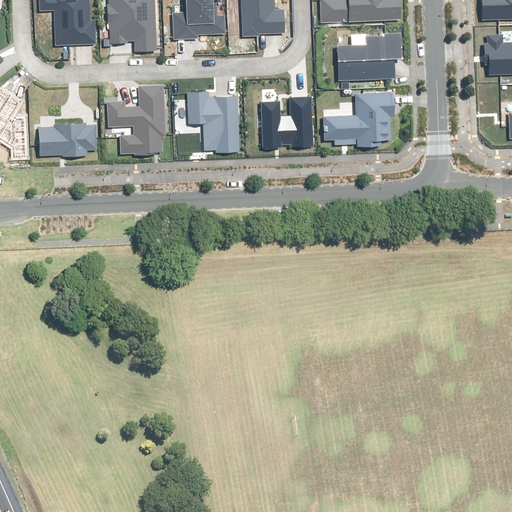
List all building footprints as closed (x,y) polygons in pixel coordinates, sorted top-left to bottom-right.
[(39,0),(40,10),(55,10),(57,45),(95,44),(94,21),(90,21),(89,0),(39,0)] [(136,51),(156,50),(153,0),(109,0),(109,5),(108,5),(109,23),(110,23),(111,43),(136,42),(136,51)] [(220,1),(220,0),(187,0),(188,13),(174,13),(175,39),(197,38),(197,35),(225,34),(224,17),(216,17),(216,1),(220,1)] [(273,0),(241,0),(243,36),(259,35),(259,33),(285,32),(284,11),(274,11),(273,0)] [(321,0),(322,22),(399,20),(398,0),(321,0)] [(511,0),(480,0),(482,21),(511,19),(511,0)] [(339,46),(341,80),(395,77),(394,58),(402,57),(400,34),(368,36),(368,45),(339,46)] [(489,64),(490,75),(511,73),(511,42),(503,43),(502,36),(488,36),(488,44),(485,44),(486,64),(489,64)] [(417,92),(431,92),(431,81),(428,81),(428,60),(407,60),(407,81),(417,81),(417,92)] [(117,131),(118,154),(163,152),(161,127),(165,127),(163,86),(142,87),(143,105),(128,106),(127,96),(107,97),(108,129),(130,127),(131,130),(117,131)] [(0,114),(11,96),(1,90),(0,91),(0,114)] [(207,92),(188,93),(190,123),(203,122),(205,149),(217,148),(217,152),(240,151),(237,98),(207,99),(207,92)] [(323,117),(324,139),(337,139),(337,144),(357,143),(357,147),(381,145),(381,142),(397,141),(394,93),(355,95),(356,116),(323,117)] [(10,118),(20,101),(11,96),(0,114),(0,137),(14,146),(14,157),(26,157),(26,118),(18,118),(16,121),(10,118)] [(280,102),(262,103),(265,148),(281,147),(281,144),(294,143),(294,147),(312,146),(310,98),(290,99),(291,116),(280,116),(280,102)] [(54,127),(39,128),(40,155),(63,154),(63,157),(87,155),(87,150),(97,150),(96,125),(85,126),(85,123),(54,125),(54,127)]
